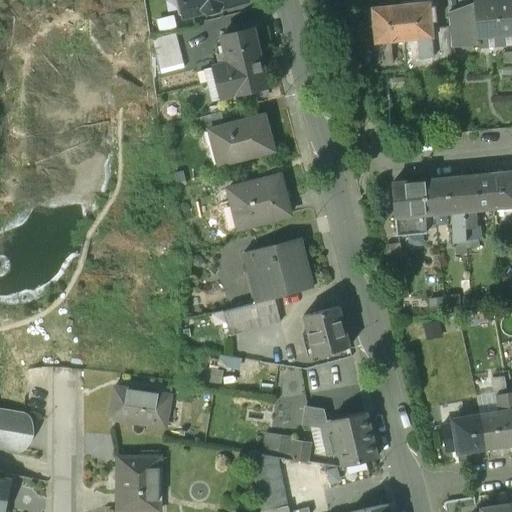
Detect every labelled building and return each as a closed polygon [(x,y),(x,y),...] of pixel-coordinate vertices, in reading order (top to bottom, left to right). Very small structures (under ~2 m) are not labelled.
[(182,0),(187,15),(203,11),(208,14),(217,11),(220,6),(244,0),(182,0)] [(511,18),(510,0),(501,0),(476,2),(478,36),(511,32),(511,18)] [(476,2),(447,13),(448,26),(449,47),(479,46),(478,36),(476,2)] [(427,3),(399,5),(402,39),(416,37),(429,36),(430,36),(430,28),(429,21),(434,21),(433,6),(428,6),(427,3)] [(399,5),(371,8),(371,9),(366,10),(367,27),(373,27),(374,41),(388,40),(402,39),(399,5)] [(362,20),(351,21),(353,43),(364,42),(362,20)] [(250,21),(229,27),(230,33),(252,28),(250,21)] [(448,26),(430,28),(430,36),(429,36),(431,56),(432,68),(450,67),(449,47),(448,26)] [(230,33),(221,35),(225,51),(256,43),(252,28),(230,33)] [(175,33),(152,39),(161,73),(184,67),(175,33)] [(429,36),(416,37),(418,58),(431,56),(429,36)] [(388,40),(374,41),(376,66),(390,64),(388,40)] [(256,43),(225,51),(228,64),(236,94),(246,92),(248,98),(259,95),(258,89),(266,87),(256,43)] [(225,51),(216,53),(220,66),(228,64),(225,51)] [(511,52),(495,54),(495,60),(499,60),(499,63),(511,61),(511,52)] [(193,134),(208,131),(228,126),(228,124),(225,112),(189,121),(193,134)] [(263,117),(238,123),(237,121),(228,124),(228,126),(208,131),(217,165),(271,151),(263,117)] [(511,172),(490,174),(490,175),(493,208),(511,205),(511,172)] [(278,175),(231,187),(241,228),(287,215),(278,175)] [(490,175),(460,178),(463,210),(474,209),(493,208),(490,175)] [(460,178),(431,180),(433,213),(452,211),(463,210),(460,178)] [(431,179),(403,182),(405,211),(405,215),(423,214),(433,213),(431,180),(431,179)] [(403,182),(392,183),(394,212),(405,211),(403,182)] [(474,209),(463,210),(464,228),(471,228),(475,227),(474,209)] [(463,210),(452,211),(453,229),(464,228),(463,210)] [(405,211),(394,212),(395,236),(424,234),(423,214),(405,215),(405,211)] [(464,228),(453,229),(454,241),(465,240),(464,228)] [(273,245),(242,253),(247,273),(247,274),(257,272),(264,300),(273,298),(311,288),(299,243),(275,249),(273,245)] [(399,243),(385,245),(387,272),(401,271),(399,243)] [(257,272),(247,274),(247,273),(243,274),(251,304),(264,300),(257,272)] [(251,304),(221,312),(227,335),(279,322),(273,298),(264,300),(251,304)] [(511,305),(511,298),(503,299),(504,307),(511,305)] [(337,307),(302,317),(306,332),(311,352),(312,355),(347,346),(337,307)] [(311,352),(306,332),(301,333),(306,354),(311,352)] [(504,381),(496,382),(498,393),(506,392),(504,381)] [(169,395),(114,386),(109,417),(163,427),(166,412),(160,411),(163,396),(168,397),(169,395)] [(498,393),(494,394),(497,412),(509,410),(506,392),(498,393)] [(271,423),(302,424),(304,406),(304,395),(271,400),(271,423)] [(325,427),(332,425),(330,420),(326,420),(323,409),(304,406),(302,424),(313,426),(325,427)] [(25,415),(0,410),(0,445),(19,449),(25,415)] [(497,412),(479,415),(485,447),(511,442),(511,430),(509,410),(497,412)] [(364,412),(330,420),(332,425),(333,432),(338,453),(341,466),(375,457),(364,412)] [(446,412),(439,414),(441,425),(448,424),(446,412)] [(479,415),(451,420),(456,447),(457,452),(485,448),(485,447),(479,415)] [(456,447),(452,423),(448,424),(441,425),(445,449),(456,447)] [(325,427),(313,426),(320,457),(332,454),(331,448),(325,449),(323,439),(329,438),(328,434),(333,432),(332,425),(325,427)] [(333,432),(328,434),(329,438),(331,448),(332,454),(338,453),(333,432)] [(292,459),(295,442),(295,437),(269,433),(266,456),(275,457),(292,459)] [(308,444),(295,442),(292,459),(305,461),(308,444)] [(287,511),(275,457),(266,456),(247,452),(261,511),(287,511)] [(153,456),(117,456),(116,510),(159,511),(159,491),(153,491),(153,456)] [(387,511),(386,503),(352,511),(387,511)]
